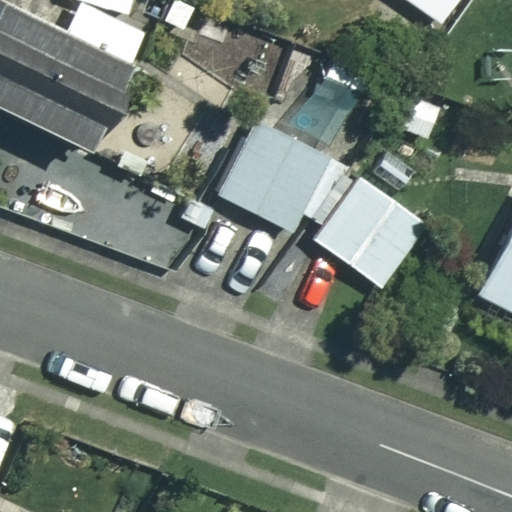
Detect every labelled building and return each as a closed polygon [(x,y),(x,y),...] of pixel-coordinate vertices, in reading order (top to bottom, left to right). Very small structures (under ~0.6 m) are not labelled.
[(74,0),(59,36),(128,66),(144,29),(127,21),(136,0),(74,0)] [(455,0),(351,0),(350,2),(420,51),(455,0)] [(128,66),(59,36),(0,9),(0,112),(90,153),(128,66)] [(364,93),(316,67),(285,122),(262,109),(216,192),(287,231),(364,93)] [(425,223),(357,177),(313,243),(380,289),(425,223)] [(511,221),(475,296),(511,314),(511,221)] [(25,511),(0,500),(0,511),(25,511)]
